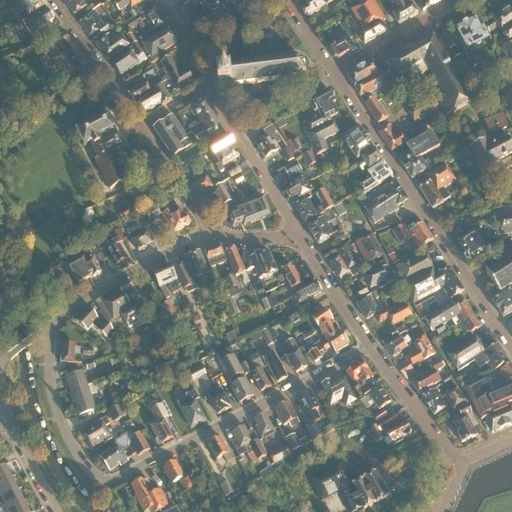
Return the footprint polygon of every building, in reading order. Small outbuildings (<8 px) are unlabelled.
[(42,0),(25,0),(19,4),(24,12),(16,17),(20,23),(31,19),(30,17),(47,6),(42,0)] [(65,0),(64,1),(74,14),(86,6),(81,0),(65,0)] [(145,0),(125,0),(126,0),(125,0),(120,0),(115,4),(120,11),(129,5),(132,9),(145,0)] [(199,6),(196,0),(190,0),(194,8),(199,6)] [(207,0),(200,4),(209,18),(224,10),(218,0),(207,0)] [(334,1),(333,0),(309,0),(301,5),(303,9),(302,9),(303,10),(303,12),(305,16),(308,17),(308,18),(326,6),(334,1)] [(385,20),(373,0),(369,0),(352,11),(364,32),(359,35),(364,45),(385,32),(380,23),(385,20)] [(409,5),(406,0),(392,0),(389,2),(396,13),(393,15),(399,25),(418,14),(412,3),(409,5)] [(440,1),(439,0),(416,0),(423,11),(440,1)] [(200,21),(189,3),(185,6),(176,12),(187,29),(200,21)] [(502,33),(511,26),(511,9),(494,21),(486,26),(490,33),(498,27),(502,33)] [(129,13),(133,19),(138,16),(134,10),(129,13)] [(145,13),(139,17),(143,22),(145,20),(152,30),(164,23),(156,10),(147,16),(145,13)] [(49,12),(48,11),(41,17),(39,14),(27,23),(36,36),(52,25),(50,22),(54,20),(53,19),(54,16),(52,13),(49,12)] [(107,25),(105,27),(94,12),(80,23),(90,37),(98,30),(102,35),(110,29),(107,25)] [(142,22),(143,22),(139,17),(127,24),(131,30),(139,25),(142,30),(146,27),(142,22)] [(484,28),(481,29),(475,19),(454,30),(474,67),(482,63),(474,50),(491,41),(484,28)] [(18,32),(26,28),(23,23),(15,27),(18,32)] [(335,59),(339,60),(339,59),(355,50),(349,41),(354,38),(346,25),(341,28),(345,34),(327,45),(335,58),(335,59)] [(511,26),(502,33),(508,43),(504,46),(511,58),(511,26)] [(148,59),(151,65),(160,60),(157,56),(176,44),(167,29),(150,40),(148,36),(140,40),(151,57),(148,59)] [(115,41),(110,34),(107,36),(95,44),(107,61),(129,45),(122,36),(115,41)] [(126,37),(131,46),(137,42),(131,34),(126,37)] [(67,80),(79,72),(80,73),(89,66),(68,38),(58,45),(64,53),(53,61),(67,80)] [(432,76),(428,79),(437,95),(439,103),(447,116),(453,113),(471,103),(433,38),(390,62),(398,76),(423,62),(432,76)] [(38,51),(35,44),(21,50),(23,55),(29,52),(30,54),(38,51)] [(137,57),(138,58),(144,54),(137,44),(128,50),(130,52),(112,64),(121,77),(139,63),(136,58),(137,57)] [(449,50),(454,59),(460,56),(455,46),(449,50)] [(52,65),(45,55),(40,58),(40,61),(44,68),(47,68),(52,65)] [(232,84),(232,87),(299,78),(304,71),(303,63),(296,57),(229,66),(230,70),(216,72),(218,86),(232,84)] [(171,81),(182,75),(171,58),(161,64),(165,69),(163,70),(169,80),(170,79),(171,81)] [(355,87),(389,69),(387,64),(377,70),(373,62),(348,75),(355,87)] [(389,69),(355,87),(361,99),(396,79),(390,68),(389,69)] [(147,71),(133,79),(136,84),(150,76),(147,71)] [(182,75),(171,81),(177,91),(193,81),(187,72),(182,75)] [(147,83),(129,94),(142,116),(161,104),(162,107),(172,101),(161,84),(151,90),(147,83)] [(317,130),(331,123),(330,119),(338,115),(332,104),(336,102),(331,94),(314,102),(314,103),(310,105),(315,113),(318,111),(321,119),(314,122),(308,125),(311,133),(317,130)] [(440,109),(431,96),(407,110),(416,124),(440,109)] [(191,107),(201,125),(217,116),(206,98),(191,107)] [(366,105),(378,124),(387,118),(375,99),(366,105)] [(497,164),(496,162),(511,153),(511,144),(508,137),(506,138),(502,130),(509,126),(502,114),(484,121),(493,138),(485,141),(471,149),(483,171),(497,164)] [(125,146),(113,124),(108,115),(76,131),(84,146),(90,143),(98,159),(95,161),(110,190),(128,181),(114,152),(125,146)] [(217,116),(201,125),(205,132),(220,123),(217,116)] [(173,157),(191,145),(173,117),(154,129),(173,157)] [(270,122),(261,127),(264,131),(273,125),(270,122)] [(333,122),(331,123),(317,130),(311,133),(308,134),(317,156),(328,151),(324,141),(339,133),(333,122)] [(228,136),(220,123),(205,132),(213,144),(228,136)] [(432,129),(428,123),(419,129),(423,135),(432,129)] [(256,143),(266,159),(279,150),(276,145),(280,142),(275,133),(277,132),(273,125),(264,131),(267,136),(256,143)] [(403,133),(398,136),(390,125),(379,133),(392,152),(409,141),(403,133)] [(346,169),(355,163),(375,150),(372,146),(371,145),(359,126),(344,136),(343,140),(354,157),(343,164),(346,169)] [(440,147),(430,133),(407,147),(410,153),(399,160),(412,179),(427,169),(428,171),(434,168),(429,161),(424,164),(420,158),(440,147)] [(198,142),(194,137),(190,140),(193,145),(198,142)] [(216,167),(220,173),(225,170),(223,167),(239,157),(233,147),(234,146),(229,138),(210,149),(216,159),(216,158),(220,164),(216,167)] [(303,149),(299,140),(289,145),(293,154),(303,149)] [(281,152),(287,163),(295,159),(288,148),(281,152)] [(355,163),(346,169),(351,175),(359,169),(363,175),(383,163),(375,150),(355,163)] [(303,157),(309,168),(317,163),(311,153),(303,157)] [(302,170),(297,161),(284,168),(289,177),(302,170)] [(456,182),(445,164),(427,176),(431,183),(420,190),(433,209),(450,199),(444,189),(456,182)] [(392,178),(384,165),(355,184),(364,197),(392,178)] [(238,168),(228,174),(231,180),(241,174),(238,168)] [(241,175),(249,194),(260,190),(251,170),(241,175)] [(193,186),(200,196),(213,187),(207,177),(193,186)] [(306,184),(302,178),(293,184),(294,186),(286,191),(292,200),(300,194),(302,197),(315,189),(310,181),(306,184)] [(407,200),(395,181),(384,188),(374,195),(377,200),(365,208),(375,224),(398,209),(397,207),(407,200)] [(232,201),(222,184),(215,189),(217,192),(205,199),(208,205),(213,213),(224,206),(232,201)] [(322,207),(326,213),(334,207),(324,190),(315,195),(323,207),(322,207)] [(230,213),(228,214),(233,228),(243,223),(245,226),(271,215),(264,197),(263,197),(235,209),(229,211),(230,213)] [(319,216),(326,213),(322,207),(315,211),(309,200),(295,208),(305,223),(319,215),(319,216)] [(340,212),(344,209),(341,204),(334,209),(339,218),(342,216),(340,212)] [(139,211),(136,205),(119,214),(123,221),(139,211)] [(161,215),(157,208),(146,214),(152,226),(160,223),(157,218),(161,215)] [(185,216),(181,209),(173,213),(171,211),(162,216),(169,228),(170,228),(173,234),(190,225),(185,216)] [(336,219),(330,211),(321,216),(322,218),(307,227),(319,246),(330,239),(329,238),(334,235),(327,224),(336,219)] [(140,217),(145,228),(151,225),(145,214),(140,217)] [(511,216),(499,220),(502,235),(511,232),(511,216)] [(411,238),(419,250),(433,240),(423,224),(409,232),(404,225),(394,231),(401,244),(411,238)] [(105,246),(116,266),(127,260),(122,251),(122,250),(120,245),(125,242),(119,231),(110,236),(113,241),(105,246)] [(147,231),(141,234),(139,231),(129,237),(133,245),(134,244),(139,252),(146,248),(145,246),(153,242),(147,231)] [(487,251),(475,232),(459,243),(465,253),(464,258),(466,261),(470,262),(480,256),(483,261),(496,253),(492,247),(487,251)] [(382,256),(371,236),(356,244),(367,264),(382,256)] [(91,237),(86,242),(88,245),(94,241),(91,237)] [(359,266),(346,245),(336,252),(338,255),(339,257),(330,263),(340,279),(350,273),(353,278),(349,271),(358,266),(359,266)] [(225,257),(224,257),(220,246),(205,251),(209,262),(211,267),(217,265),(218,266),(227,263),(225,257)] [(85,248),(77,253),(78,255),(75,257),(79,264),(81,263),(90,279),(92,278),(93,279),(102,274),(98,266),(99,265),(92,254),(86,257),(85,254),(87,253),(85,248)] [(225,253),(236,277),(246,273),(236,249),(225,253)] [(254,269),(250,259),(246,249),(239,252),(248,272),(254,269)] [(250,259),(254,269),(259,280),(277,272),(268,251),(250,259)] [(209,273),(200,252),(187,257),(188,259),(183,261),(196,291),(202,289),(197,278),(209,273)] [(78,255),(77,253),(60,262),(64,269),(56,274),(67,292),(90,279),(81,263),(79,264),(75,257),(78,255)] [(400,262),(395,253),(389,257),(393,265),(400,262)] [(511,254),(486,271),(500,293),(511,286),(511,254)] [(403,284),(403,285),(433,269),(426,257),(415,262),(412,258),(396,266),(405,283),(403,284)] [(281,271),(294,293),(315,281),(305,263),(293,269),(291,265),(281,271)] [(169,264),(160,269),(173,294),(181,289),(179,285),(183,283),(185,288),(187,292),(189,294),(196,290),(183,265),(175,269),(179,276),(175,278),(169,264)] [(378,285),(380,289),(395,282),(387,267),(380,271),(379,269),(365,277),(371,289),(378,285)] [(433,269),(403,285),(415,308),(434,298),(433,295),(442,289),(449,301),(464,291),(449,267),(435,274),(433,269)] [(173,294),(160,269),(153,273),(167,300),(170,298),(164,286),(168,284),(173,294)] [(225,279),(229,290),(238,287),(233,275),(225,279)] [(120,290),(102,301),(102,302),(114,321),(115,323),(123,318),(129,328),(145,318),(136,304),(135,305),(133,303),(140,299),(135,291),(130,281),(129,280),(118,287),(118,288),(120,290)] [(321,293),(315,283),(294,295),(300,305),(321,293)] [(255,287),(258,294),(264,291),(261,284),(255,287)] [(500,293),(491,299),(503,318),(511,312),(511,286),(500,293)] [(368,293),(365,287),(357,292),(360,298),(368,293)] [(228,292),(231,298),(240,294),(238,288),(228,292)] [(378,290),(373,294),(376,299),(382,296),(378,290)] [(202,291),(197,293),(202,305),(207,303),(202,291)] [(379,311),(369,296),(357,305),(366,320),(379,311)] [(271,309),(266,299),(261,301),(266,311),(271,309)] [(226,304),(231,317),(238,314),(233,301),(226,304)] [(161,307),(168,320),(176,316),(169,302),(161,307)] [(453,303),(438,312),(440,316),(438,318),(442,326),(456,318),(460,324),(458,325),(458,326),(474,317),(466,302),(456,308),(453,303)] [(309,308),(306,303),(297,308),(300,313),(309,308)] [(411,316),(406,306),(397,311),(395,307),(377,317),(380,323),(389,318),(394,326),(411,316)] [(79,313),(80,314),(82,316),(76,322),(88,332),(93,326),(110,342),(116,335),(107,322),(103,327),(89,307),(79,313)] [(320,331),(332,322),(324,311),(312,319),(320,331)] [(192,316),(196,323),(203,320),(199,312),(192,316)] [(442,326),(438,318),(440,316),(438,312),(425,319),(433,332),(436,330),(438,336),(446,331),(442,326)] [(474,317),(458,326),(463,336),(469,333),(469,334),(480,328),(474,317)] [(265,319),(258,322),(260,328),(267,325),(265,319)] [(285,326),(283,321),(266,329),(271,339),(277,336),(275,331),(285,326)] [(328,342),(340,334),(332,322),(320,331),(325,338),(328,342)] [(390,334),(394,341),(385,347),(393,358),(401,352),(407,347),(403,340),(408,336),(402,327),(390,334)] [(261,333),(267,347),(273,344),(266,330),(261,333)] [(304,336),(306,340),(315,334),(312,330),(304,336)] [(240,342),(235,331),(226,335),(230,346),(240,342)] [(328,342),(323,346),(309,355),(314,363),(322,357),(319,353),(325,349),(327,352),(332,348),(336,354),(348,345),(340,334),(328,342)] [(479,368),(487,364),(492,372),(508,363),(498,345),(493,348),(490,342),(484,341),(479,344),(475,337),(448,355),(459,371),(475,361),(479,368)] [(435,355),(425,338),(413,344),(418,353),(409,358),(413,365),(423,360),(424,361),(435,355)] [(293,368),(296,374),(307,368),(292,340),(285,344),(290,354),(285,356),(291,369),(293,368)] [(311,348),(314,351),(323,346),(320,342),(311,348)] [(218,343),(212,345),(216,354),(222,351),(218,343)] [(82,357),(74,356),(75,345),(64,344),(63,356),(61,356),(61,363),(82,364),(82,357)] [(221,362),(218,364),(231,387),(239,403),(253,396),(245,380),(242,374),(244,373),(234,355),(232,356),(229,349),(217,355),(221,362)] [(268,366),(278,383),(287,378),(273,352),(262,359),(266,367),(268,366)] [(257,353),(251,356),(249,357),(256,372),(251,374),(261,392),(270,387),(261,370),(265,368),(257,353)] [(238,362),(245,375),(251,372),(244,359),(238,362)] [(418,395),(441,382),(435,372),(444,367),(441,361),(429,367),(432,372),(411,384),(418,395)] [(88,371),(96,369),(94,362),(86,364),(88,371)] [(206,372),(200,362),(188,369),(193,379),(206,372)] [(354,391),(361,400),(378,388),(371,379),(373,377),(363,363),(353,370),(352,369),(346,374),(354,385),(355,384),(358,388),(354,391)] [(511,387),(511,386),(511,364),(499,372),(508,388),(511,387)] [(401,372),(406,381),(416,375),(415,373),(415,372),(411,366),(406,369),(406,368),(401,372)] [(70,391),(87,385),(83,372),(66,378),(70,391)] [(342,400),(346,408),(357,402),(344,379),(332,385),(330,382),(321,386),(327,396),(324,397),(330,407),(342,400)] [(511,386),(492,395),(484,380),(466,389),(481,421),(487,419),(493,433),(511,424),(511,386)] [(79,416),(80,416),(96,410),(87,385),(70,391),(79,416)] [(391,402),(380,388),(361,403),(366,409),(369,407),(367,404),(372,401),(379,411),(391,402)] [(447,391),(443,393),(454,411),(458,409),(466,403),(456,388),(448,394),(447,391)] [(422,399),(434,415),(447,406),(435,390),(422,399)] [(199,399),(195,391),(185,395),(187,398),(178,403),(191,429),(206,421),(196,401),(199,399)] [(298,398),(312,424),(319,420),(315,411),(319,409),(310,391),(298,398)] [(211,401),(218,415),(231,408),(224,394),(211,401)] [(109,402),(108,400),(101,403),(104,411),(115,407),(113,400),(109,402)] [(297,419),(289,403),(275,410),(284,426),(289,423),(291,428),(299,424),(297,419)] [(466,404),(466,403),(458,409),(463,419),(452,424),(462,444),(477,437),(473,429),(478,426),(466,404)] [(157,423),(150,426),(157,440),(156,442),(157,445),(159,446),(173,438),(164,419),(169,417),(162,404),(150,410),(157,423)] [(126,416),(121,405),(107,412),(113,423),(126,416)] [(374,417),(378,424),(388,417),(384,410),(374,417)] [(275,433),(265,415),(254,421),(258,427),(256,428),(262,440),(275,433)] [(110,424),(109,422),(106,418),(91,426),(93,429),(85,433),(93,447),(103,442),(104,444),(112,439),(105,427),(110,424)] [(373,418),(366,420),(368,426),(375,424),(373,418)] [(378,427),(369,431),(376,444),(385,439),(381,433),(390,427),(386,421),(377,426),(378,427)] [(411,433),(404,421),(396,425),(397,427),(389,431),(386,433),(393,444),(395,443),(396,444),(403,441),(402,439),(411,433)] [(253,443),(244,427),(232,434),(236,441),(233,442),(238,451),(244,448),(252,464),(266,456),(258,441),(253,443)] [(313,441),(318,438),(312,427),(307,430),(313,441)] [(134,437),(131,431),(126,434),(129,440),(139,456),(150,450),(140,433),(134,437)] [(301,447),(294,434),(285,439),(292,452),(301,447)] [(229,453),(221,439),(208,446),(216,461),(224,457),(227,464),(235,460),(231,452),(229,453)] [(119,465),(121,467),(129,462),(116,444),(108,449),(110,451),(100,458),(110,471),(119,465)] [(269,456),(274,465),(292,456),(287,447),(269,456)] [(185,478),(176,462),(163,469),(172,485),(179,481),(186,493),(196,488),(189,476),(185,478)] [(352,486),(340,464),(310,480),(322,502),(336,495),(337,496),(341,494),(349,511),(355,511),(363,508),(364,509),(388,497),(376,474),(352,486)] [(0,484),(12,478),(6,466),(0,468),(0,484)] [(271,466),(260,474),(262,478),(274,471),(271,466)] [(0,495),(2,499),(19,490),(12,478),(0,484),(0,495)] [(135,496),(143,511),(145,511),(149,510),(150,511),(158,511),(170,506),(161,489),(153,494),(148,486),(146,487),(142,480),(131,486),(136,496),(135,496)] [(240,485),(244,491),(251,487),(246,481),(240,485)] [(234,493),(228,482),(219,487),(225,498),(234,493)] [(2,511),(5,511),(25,502),(19,490),(2,499),(5,505),(1,508),(2,511)] [(432,496),(429,495),(426,500),(428,505),(433,503),(435,500),(431,497),(432,496)] [(29,511),(25,502),(5,511),(29,511)]
